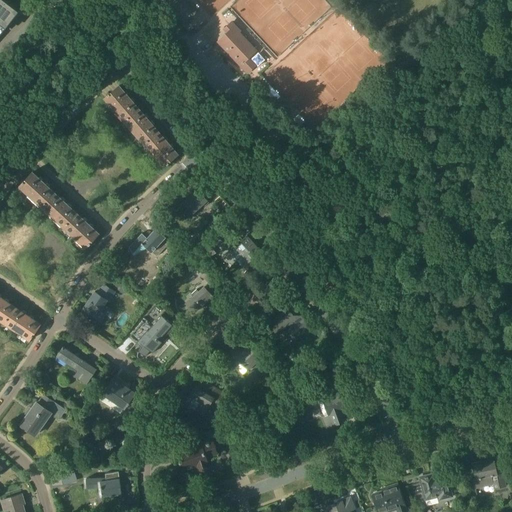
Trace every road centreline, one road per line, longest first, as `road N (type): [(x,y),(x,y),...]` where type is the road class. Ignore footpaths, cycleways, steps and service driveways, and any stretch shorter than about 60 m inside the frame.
road 1 (residential): [(188,511),(399,438)]
road 2 (residential): [(57,316),(96,252),(192,152)]
road 3 (residential): [(399,438),(291,272)]
road 4 (residential): [(0,191),(55,125),(123,65)]
road 5 (residential): [(163,385),(232,313),(291,272)]
road 6 (residential): [(291,272),(192,152)]
road 7 (residential): [(151,511),(148,430),(163,385)]
road 8 (residential): [(163,385),(57,316)]
